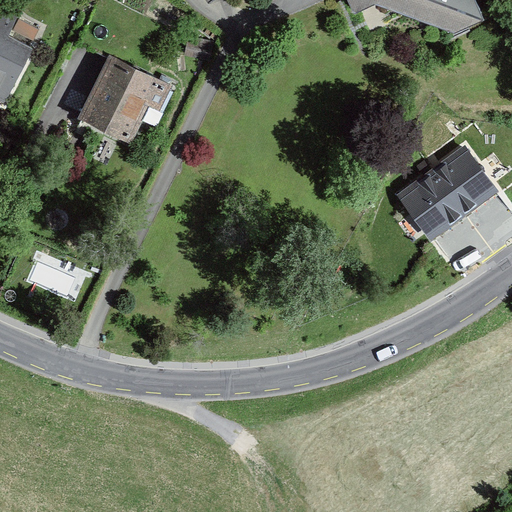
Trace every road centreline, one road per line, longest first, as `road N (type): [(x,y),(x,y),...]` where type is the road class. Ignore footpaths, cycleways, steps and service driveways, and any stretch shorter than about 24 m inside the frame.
road 1 (unclassified): [(0,340),(92,376),(156,388),(295,380),(440,327),(511,279)]
road 2 (unknown): [(0,245),(93,66)]
